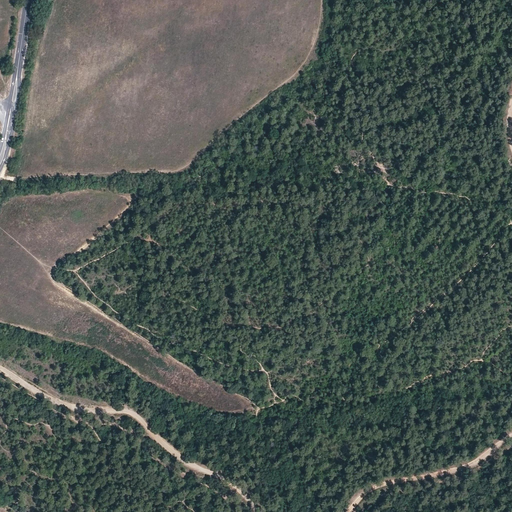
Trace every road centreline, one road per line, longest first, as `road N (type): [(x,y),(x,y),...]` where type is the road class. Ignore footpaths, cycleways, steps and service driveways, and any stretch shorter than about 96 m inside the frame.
road 1 (track): [(0,368),(48,400),(138,416),(176,454),(239,487),(258,511)]
road 2 (track): [(511,434),(472,464),(372,487),(349,511)]
road 3 (tertiary): [(28,0),(0,158)]
